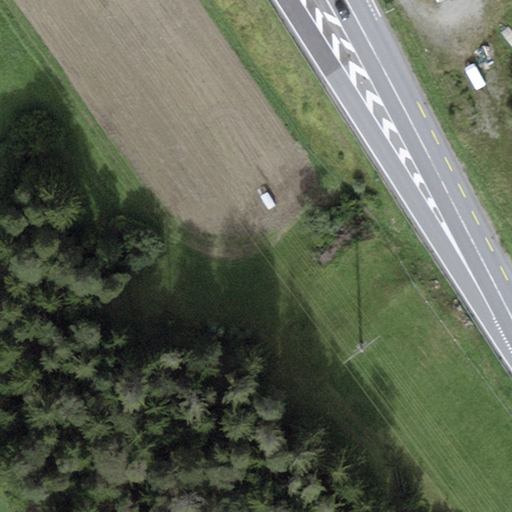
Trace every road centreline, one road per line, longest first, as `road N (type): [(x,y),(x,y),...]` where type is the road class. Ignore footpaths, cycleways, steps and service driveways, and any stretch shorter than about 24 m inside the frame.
road 1 (primary): [(285,0),(511,340)]
road 2 (primary): [(511,320),(346,0)]
